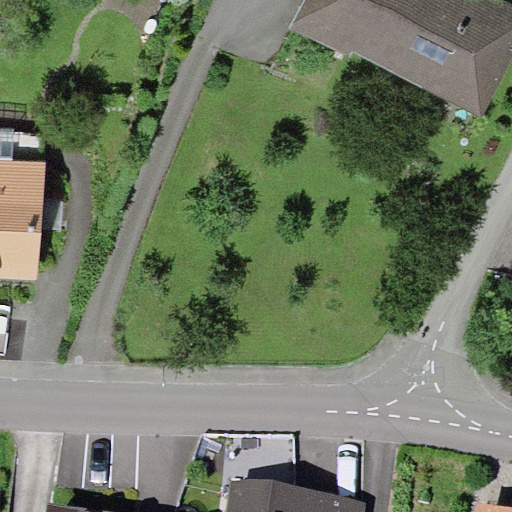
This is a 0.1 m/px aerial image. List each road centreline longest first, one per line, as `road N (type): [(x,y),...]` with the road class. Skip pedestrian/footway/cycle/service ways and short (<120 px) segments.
road 1 (residential): [(396,421),(321,411),(0,404)]
road 2 (residential): [(511,137),(422,320),(396,421)]
